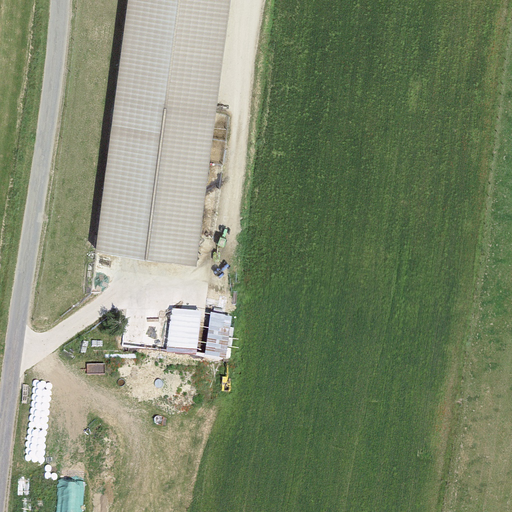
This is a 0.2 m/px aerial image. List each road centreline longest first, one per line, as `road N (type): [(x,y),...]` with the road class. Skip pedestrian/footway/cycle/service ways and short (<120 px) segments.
road 1 (tertiary): [(61,0),(0,482)]
road 2 (track): [(141,274),(219,284),(251,0)]
